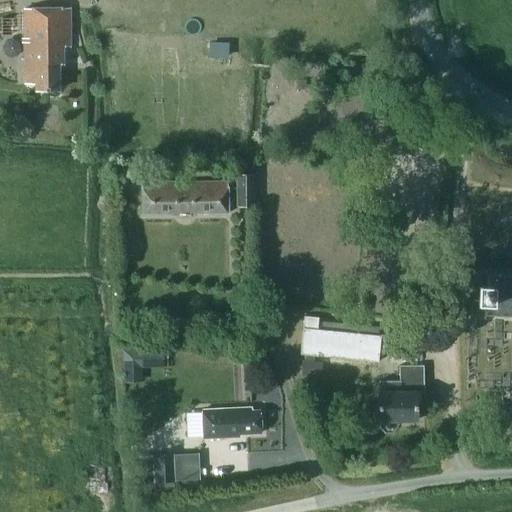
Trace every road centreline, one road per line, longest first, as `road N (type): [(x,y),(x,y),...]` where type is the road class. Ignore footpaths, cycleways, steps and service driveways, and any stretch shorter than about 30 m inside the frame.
road 1 (unclassified): [(511,474),(278,511)]
road 2 (tertiary): [(511,112),(453,74),(420,0)]
